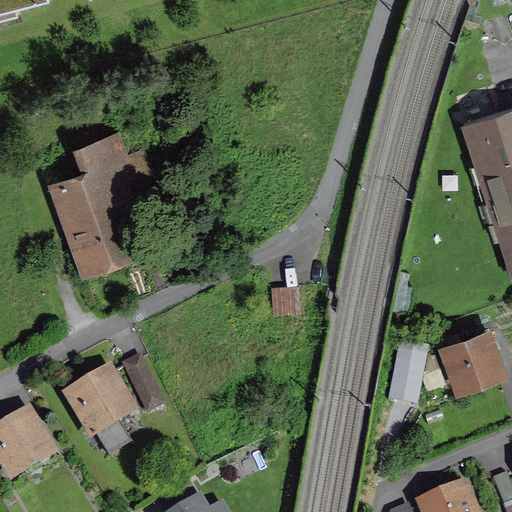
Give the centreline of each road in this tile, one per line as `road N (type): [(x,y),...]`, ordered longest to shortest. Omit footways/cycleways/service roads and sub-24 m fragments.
road 1 (residential): [(0,387),(276,246),(315,217),(326,204),(387,0)]
road 2 (residential): [(511,437),(415,478),(378,511)]
